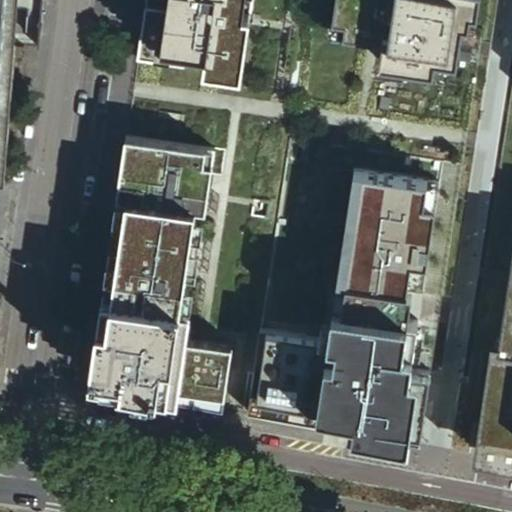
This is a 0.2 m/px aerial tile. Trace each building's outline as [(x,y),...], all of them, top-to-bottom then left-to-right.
[(0,0),(0,35),(11,37),(35,39),(37,0),(0,0)] [(253,0),(144,0),(136,62),(159,65),(161,49),(185,53),(204,55),(202,71),(234,76),(239,44),(247,45),(253,0)] [(335,0),(331,24),(345,26),(343,38),(381,44),(378,63),(432,72),(435,59),(447,61),(456,62),(459,45),(463,46),(471,0),(335,0)] [(479,0),(471,0),(463,46),(459,45),(456,62),(468,65),(479,0)] [(345,26),(331,24),(328,23),(326,35),(343,38),(345,26)] [(161,49),(159,65),(183,69),(185,53),(161,49)] [(445,77),(447,61),(435,59),(432,72),(432,75),(445,77)] [(213,149),(124,137),(87,385),(222,410),(231,347),(175,340),(194,211),(204,212),(213,149)] [(336,284),(345,285),(362,174),(353,173),(336,284)] [(439,185),(362,174),(345,285),(341,312),(332,311),(327,341),(259,330),(246,414),(419,447),(430,375),(410,371),(417,324),(407,322),(411,294),(422,295),(439,185)] [(511,433),(509,460),(511,460),(511,243),(511,244),(494,377),(503,378),(496,431),(511,432),(511,433)]
